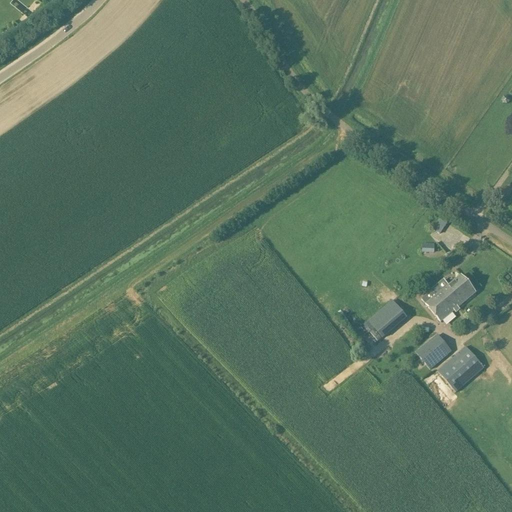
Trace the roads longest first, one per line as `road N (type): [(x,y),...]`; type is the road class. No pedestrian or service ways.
road 1 (unclassified): [(511,243),(335,123),(243,0)]
road 2 (unclassified): [(0,78),(100,0)]
